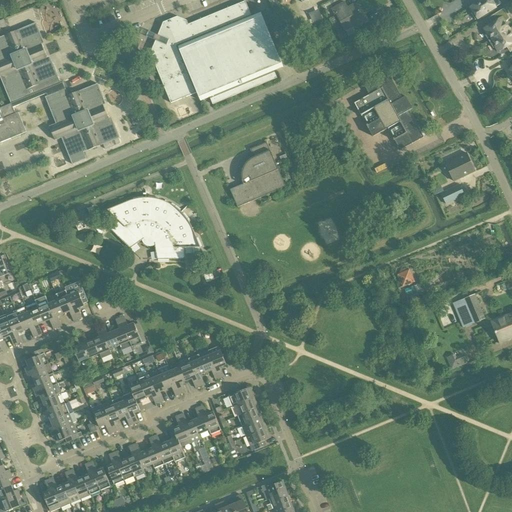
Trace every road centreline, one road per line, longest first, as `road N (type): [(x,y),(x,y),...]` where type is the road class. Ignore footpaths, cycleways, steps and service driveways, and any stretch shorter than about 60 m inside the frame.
road 1 (residential): [(315,511),(262,375),(27,479),(5,424)]
road 2 (residential): [(511,201),(409,0)]
road 3 (residential): [(0,358),(124,307)]
